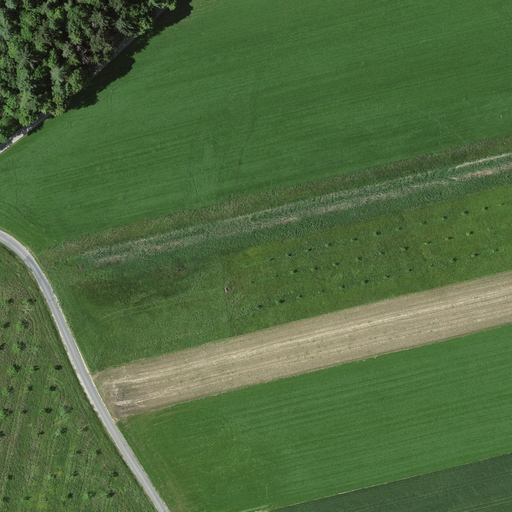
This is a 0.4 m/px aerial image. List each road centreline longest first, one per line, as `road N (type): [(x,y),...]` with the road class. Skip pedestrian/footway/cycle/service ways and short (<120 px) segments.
road 1 (unclassified): [(0,235),(24,253),(46,288),(89,387),(163,511)]
road 2 (track): [(0,149),(165,0)]
